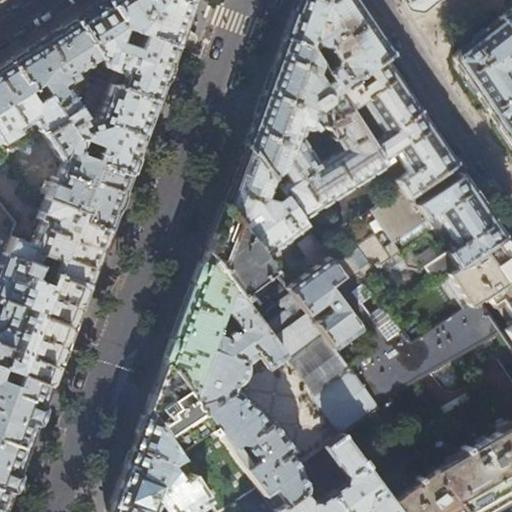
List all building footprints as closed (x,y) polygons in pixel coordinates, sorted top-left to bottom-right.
[(117,41),(122,27),(120,26),(104,0),(102,0),(88,9),(73,19),(97,55),(104,57),(101,64),(104,69),(120,75),(116,86),(152,99),(159,79),(173,44),(142,34),(136,48),(117,41)] [(104,0),(120,26),(122,27),(142,34),(173,44),(184,14),(189,0),(104,0)] [(306,46),(307,49),(315,44),(317,45),(320,46),(322,46),(325,45),(333,58),(332,64),(322,71),(327,78),(333,88),(382,56),(387,52),(366,20),(352,0),(295,0),(292,8),(282,36),(306,46)] [(400,0),(408,12),(416,13),(423,14),(440,0),(400,0)] [(511,4),(503,12),(453,51),(452,55),(451,58),(452,61),(484,108),(511,149),(511,65),(511,66),(508,61),(511,58),(511,4)] [(97,55),(73,19),(44,37),(7,60),(22,81),(26,79),(31,85),(40,80),(46,90),(61,113),(77,103),(64,81),(76,73),(74,69),(97,55)] [(307,49),(306,46),(282,36),(259,99),(242,143),(298,218),(381,161),(379,158),(367,139),(345,107),(333,88),(327,78),(320,83),(312,72),(319,67),(307,49)] [(382,56),(333,88),(345,107),(361,96),(361,102),(380,131),(367,139),(379,158),(393,148),(407,169),(393,179),(397,186),(402,193),(453,161),(421,113),(382,56)] [(0,64),(0,139),(16,129),(14,126),(32,115),(42,130),(64,117),(61,113),(46,90),(32,99),(26,90),(32,86),(31,85),(26,79),(22,81),(7,60),(0,64)] [(138,138),(152,99),(116,86),(107,83),(94,118),(88,118),(77,103),(61,113),(64,117),(78,138),(89,141),(96,144),(102,146),(100,153),(104,155),(101,163),(125,172),(138,138)] [(42,130),(5,154),(29,192),(42,196),(82,211),(80,218),(105,228),(115,199),(125,172),(101,163),(104,155),(100,153),(94,151),(96,144),(89,141),(78,138),(64,117),(42,130)] [(227,183),(221,202),(259,253),(301,222),(298,218),(242,143),(227,183)] [(359,216),(368,229),(328,258),(330,260),(340,274),(345,279),(357,270),(362,277),(398,249),(391,238),(422,215),(413,202),(460,172),(466,168),(462,162),(458,158),(453,161),(402,193),(397,186),(388,191),(386,193),(387,196),(359,216)] [(429,225),(425,228),(398,249),(410,265),(419,268),(428,281),(449,267),(485,243),(507,229),(494,211),(489,214),(481,202),(460,172),(413,202),(422,215),(425,220),(429,225)] [(0,253),(1,254),(84,284),(93,260),(105,228),(80,218),(82,211),(42,196),(32,224),(36,225),(30,242),(8,235),(12,222),(0,207),(0,253)] [(206,241),(203,250),(236,294),(271,268),(259,253),(221,202),(212,225),(206,241)] [(398,249),(425,228),(429,225),(425,220),(422,215),(391,238),(398,249)] [(328,258),(309,233),(296,243),(312,264),(283,285),(303,311),(331,347),(359,325),(327,283),(340,274),(330,260),(328,258)] [(495,258),(485,243),(449,267),(471,299),(477,295),(484,291),(507,275),(495,258)] [(253,317),(236,294),(203,250),(186,296),(169,341),(162,361),(166,363),(253,485),(269,507),(299,484),(293,467),(291,462),(284,451),(289,447),(266,417),(260,420),(252,409),(244,402),(241,398),(240,398),(234,390),(230,387),(231,382),(236,379),(240,374),(242,370),(242,365),(242,361),(254,353),(264,367),(281,354),(339,432),(375,406),(372,402),(346,367),(331,347),(303,311),(269,337),(254,317),(253,317)] [(63,341),(84,284),(1,254),(0,255),(0,351),(5,353),(0,365),(18,372),(47,383),(63,341)] [(386,309),(362,277),(357,270),(345,279),(340,274),(327,283),(359,325),(374,344),(346,367),(372,402),(499,327),(477,295),(471,299),(410,341),(406,336),(386,309)] [(511,282),(507,275),(484,291),(490,300),(498,295),(511,315),(511,321),(504,327),(511,338),(511,337),(511,282)] [(149,394),(144,408),(204,497),(214,511),(253,485),(166,363),(162,361),(149,394)] [(0,509),(23,449),(47,383),(18,372),(14,381),(0,376),(0,365),(0,509)] [(190,506),(204,497),(144,408),(134,434),(119,474),(106,510),(106,511),(175,511),(174,510),(186,503),(188,506),(190,506)] [(511,422),(466,449),(464,444),(458,447),(461,452),(430,469),(460,511),(482,511),(497,504),(511,495),(511,422)] [(309,498),(300,486),(299,484),(269,507),(272,511),(397,511),(388,499),(339,432),(322,446),(341,470),(340,481),(316,499),(309,498)] [(415,480),(388,499),(397,511),(460,511),(430,469),(419,477),(415,473),(412,476),(415,480)]
